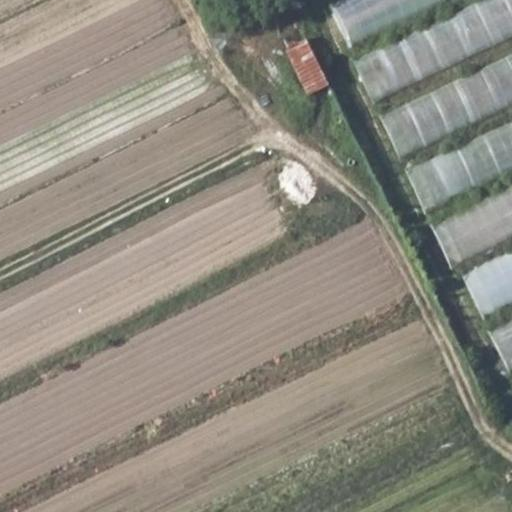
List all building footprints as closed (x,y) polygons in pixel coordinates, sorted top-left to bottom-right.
[(284,0),(262,0),(212,23),(233,71),(303,38),(284,0)] [(348,45),(442,0),(331,0),(327,2),(348,45)] [(511,0),(486,0),(350,65),(367,100),(511,31),(511,0)] [(511,53),(377,117),(397,159),(511,105),(511,53)] [(312,56),(292,66),(305,94),(324,85),(312,56)] [(422,214),(511,171),(511,116),(401,170),(422,214)] [(511,186),(426,229),(448,274),(511,242),(511,186)] [(481,318),(511,303),(511,251),(461,276),(481,318)] [(511,321),(487,333),(508,374),(511,372),(511,321)]
